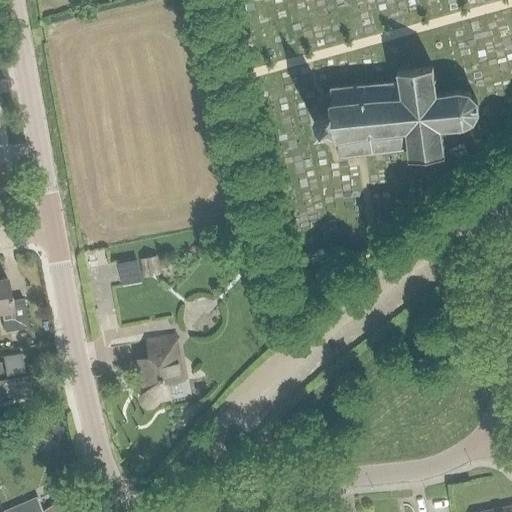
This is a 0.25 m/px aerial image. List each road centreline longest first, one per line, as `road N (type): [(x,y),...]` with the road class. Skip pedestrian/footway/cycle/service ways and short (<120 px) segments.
road 1 (residential): [(198,511),(276,489),(419,471),(447,463),(482,437)]
road 2 (residential): [(133,511),(106,461),(56,230)]
road 3 (residential): [(482,437),(503,379),(492,228),(497,204),(511,189)]
road 4 (residential): [(56,230),(15,0)]
